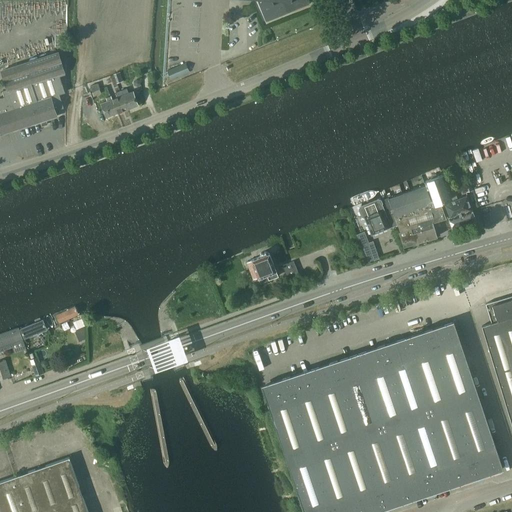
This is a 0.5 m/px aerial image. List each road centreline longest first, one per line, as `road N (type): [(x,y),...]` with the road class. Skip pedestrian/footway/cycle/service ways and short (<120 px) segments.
road 1 (primary): [(0,413),(511,238)]
road 2 (tertiary): [(0,175),(358,39)]
road 3 (unknown): [(214,0),(241,12),(242,40),(208,58),(188,47),(189,0)]
